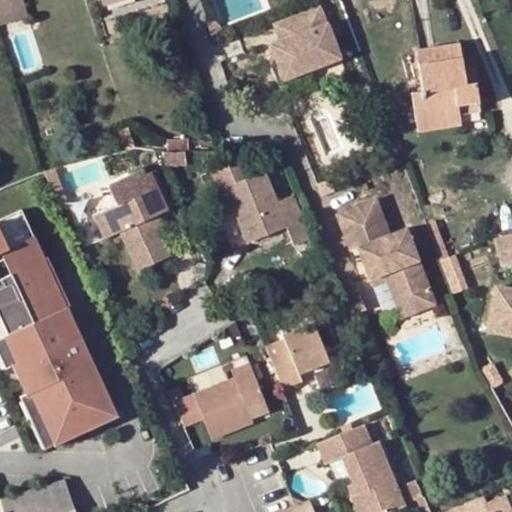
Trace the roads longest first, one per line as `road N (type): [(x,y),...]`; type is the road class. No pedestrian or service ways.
road 1 (residential): [(211,511),(147,370),(147,354),(200,321)]
road 2 (residential): [(285,125),(228,114),(192,0)]
